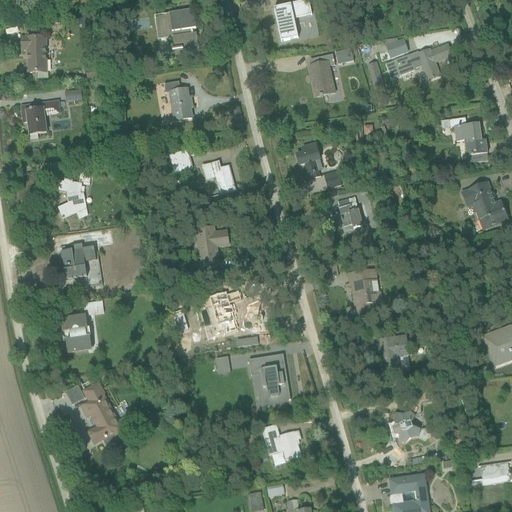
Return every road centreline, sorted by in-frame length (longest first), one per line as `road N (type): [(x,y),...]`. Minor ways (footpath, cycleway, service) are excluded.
road 1 (residential): [(224,0),(361,511)]
road 2 (residential): [(70,511),(24,369),(0,219)]
road 3 (residential): [(460,0),(511,134)]
